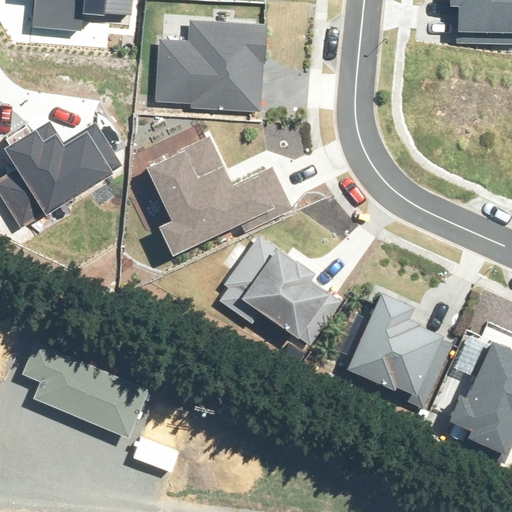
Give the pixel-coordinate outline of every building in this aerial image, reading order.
[(36,0),(34,26),(81,30),(82,14),(106,16),(107,12),(133,14),(134,0),(36,0)] [(511,0),(451,0),(451,39),(511,38),(511,0)] [(161,39),(158,100),(189,101),(189,108),(263,111),(267,22),(189,19),(188,41),(161,39)] [(0,177),(0,195),(20,229),(123,168),(95,122),(64,140),(51,119),(6,146),(18,167),(0,177)] [(159,228),(173,257),(239,224),(244,234),(294,210),(273,166),(233,186),(209,138),(146,169),(172,222),(159,228)] [(212,300),(300,359),(343,295),(255,236),(212,300)] [(382,295),(349,370),(408,396),(405,402),(425,410),(457,338),(408,316),(412,308),(382,295)] [(461,396),(451,422),(472,431),(469,438),(500,452),(497,459),(504,462),(511,443),(511,348),(492,340),(467,399),(461,396)]
